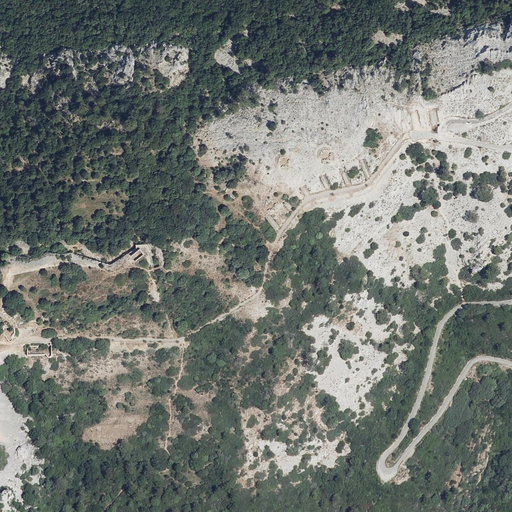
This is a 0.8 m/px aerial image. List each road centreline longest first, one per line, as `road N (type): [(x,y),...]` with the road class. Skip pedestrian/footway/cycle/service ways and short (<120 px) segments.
road 1 (track): [(0,342),(185,340),(260,293),(275,242),(302,203),(372,178),(401,139),(445,136)]
road 2 (unclassified): [(511,363),(479,357),(396,471),(380,467),(416,407),(444,319),(467,302),(511,299)]
road 3 (unclassified): [(511,146),(445,136),(442,128),(448,119),(472,119),(511,101)]
